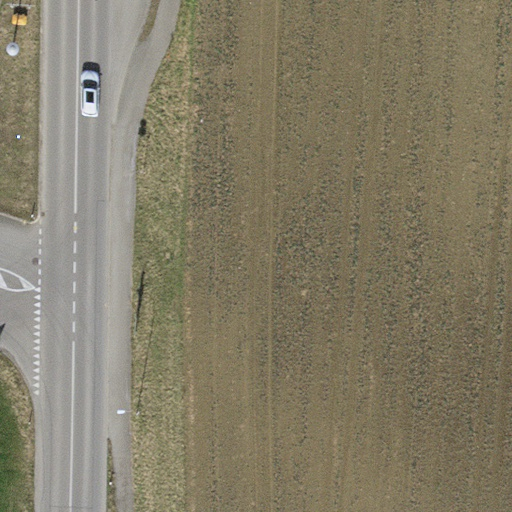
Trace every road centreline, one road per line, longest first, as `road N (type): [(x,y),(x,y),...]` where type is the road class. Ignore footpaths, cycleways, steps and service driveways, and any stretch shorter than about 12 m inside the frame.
road 1 (primary): [(82,0),(77,290)]
road 2 (primary): [(77,290),(73,511)]
